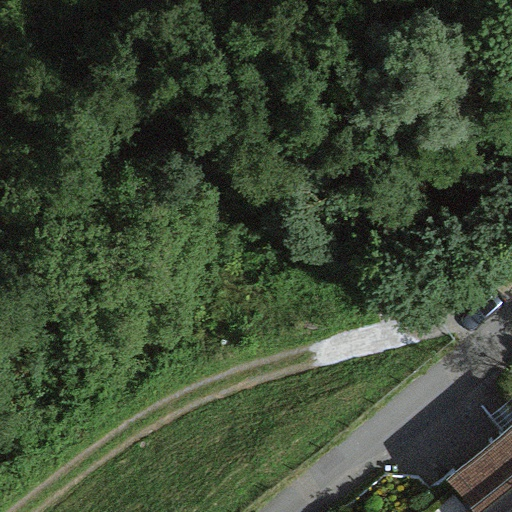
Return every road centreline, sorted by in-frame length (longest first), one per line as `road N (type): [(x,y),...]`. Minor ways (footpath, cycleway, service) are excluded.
road 1 (track): [(502,312),(460,312),(190,393),(18,511)]
road 2 (residential): [(274,511),(511,303)]
